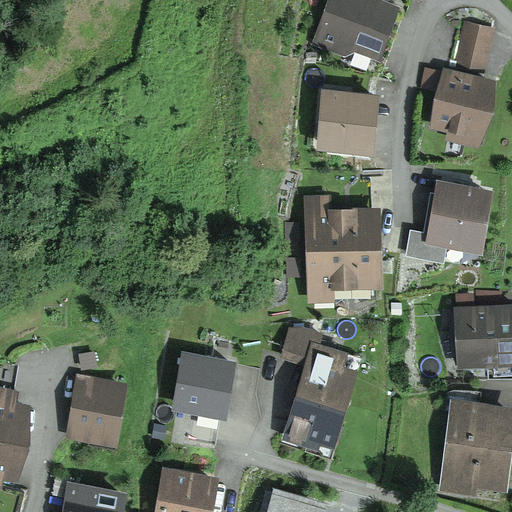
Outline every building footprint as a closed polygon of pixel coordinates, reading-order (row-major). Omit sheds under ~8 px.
[(389,52),(407,0),(332,0),(321,38),(352,50),(365,46),(389,52)] [(491,29),(466,24),(458,65),(483,70),(491,29)] [(445,70),(435,122),(453,125),(451,133),(481,139),(493,80),(445,70)] [(371,94),(326,91),(323,143),(368,146),(371,94)] [(486,264),(500,186),(442,176),(432,229),(417,226),(412,250),(486,264)] [(308,199),(311,247),(376,244),(374,207),(330,209),(329,198),(308,199)] [(311,247),(313,297),(333,296),(332,283),(377,281),(376,244),(311,247)] [(511,304),(459,308),(463,361),(511,357),(511,304)] [(300,390),(344,403),(353,369),(340,365),(344,351),(325,346),(329,334),(294,324),(286,351),(310,358),(300,390)] [(232,361),(184,353),(176,403),(223,411),(232,361)] [(81,379),(74,432),(114,437),(121,384),(81,379)] [(0,389),(0,435),(17,438),(23,404),(13,402),(15,392),(0,389)] [(344,403),(300,390),(286,440),(329,453),(344,403)] [(511,409),(456,401),(444,485),(472,489),(473,478),(501,482),(511,409)] [(0,435),(0,479),(2,471),(11,473),(17,438),(0,435)] [(166,470),(158,511),(206,511),(213,478),(166,470)] [(70,484),(65,511),(117,511),(121,493),(70,484)] [(277,492),(270,511),(317,511),(320,504),(277,492)]
